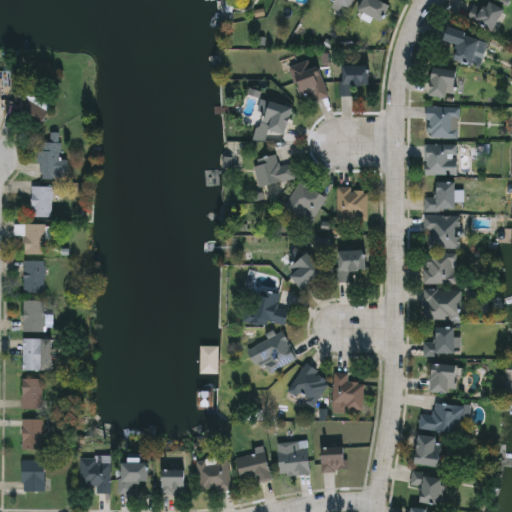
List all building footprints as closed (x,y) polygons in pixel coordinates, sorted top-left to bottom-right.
[(332,6),(335,0),(353,0),(347,13),(332,6)] [(382,0),(390,3),(383,20),(357,9),(360,0),(382,0)] [(467,17),(475,4),(484,10),(489,0),(506,9),(493,32),(467,17)] [(459,43),(445,40),(448,27),(480,35),(473,64),(455,60),(459,43)] [(311,92),(300,96),(290,66),(315,58),(327,95),(314,100),(311,92)] [(368,84),(352,84),(352,95),(341,95),(341,64),(368,64),(368,84)] [(454,97),(430,95),(432,67),(457,70),(454,97)] [(14,111),(25,90),(51,105),(40,125),(14,111)] [(293,106),(285,133),(263,126),(271,100),(293,106)] [(458,105),(458,137),(427,137),(427,105),(458,105)] [(66,158),(66,178),(37,177),(39,140),(50,140),(51,132),(61,132),(60,158),(66,158)] [(458,143),(458,174),(425,174),(425,143),(458,143)] [(292,162),(295,178),(259,186),(253,158),(277,153),(279,165),(292,162)] [(327,197),(309,223),(284,206),(302,180),(327,197)] [(456,210),(425,210),(425,196),(437,196),(437,181),(456,181),(456,210)] [(52,186),(52,215),(31,215),(31,186),(52,186)] [(337,221),(337,188),(368,188),(368,221),(337,221)] [(461,247),(425,247),(425,215),(461,215),(461,247)] [(24,253),(24,223),(45,223),(45,253),(24,253)] [(338,282),(338,249),(365,249),(365,270),(350,270),(350,282),(338,282)] [(302,289),(286,270),(308,252),(323,271),(302,289)] [(458,283),(425,283),(425,253),(458,253),(458,283)] [(23,292),(23,260),(45,260),(45,292),(23,292)] [(425,289),(461,289),(461,319),(425,319),(425,289)] [(250,322),(251,290),(280,292),(279,308),(288,308),(287,324),(250,322)] [(23,300),(44,300),(44,331),(23,331),(23,300)] [(456,355),(423,355),(423,341),(437,341),(437,327),(456,327),(456,355)] [(247,348),(283,331),(296,359),(269,372),(264,360),(255,364),(247,348)] [(52,370),(22,370),(22,338),(52,338),(52,370)] [(289,389),(304,363),(329,378),(315,404),(289,389)] [(432,392),(432,364),(457,364),(457,392),(432,392)] [(365,382),(364,407),(333,406),(334,374),(349,375),(349,382),(365,382)] [(42,408),(22,408),(22,378),(42,378),(42,408)] [(419,427),(422,412),(432,414),(434,401),(464,406),(459,434),(419,427)] [(43,451),(22,451),(22,418),(43,418),(43,451)] [(441,464),(419,466),(416,437),(439,435),(441,464)] [(278,442),(307,440),(310,472),(280,475),(278,442)] [(322,471),(322,448),(345,448),(345,471),(322,471)] [(272,475),(243,482),(236,457),(265,450),(272,475)] [(80,455),(110,455),(110,492),(95,492),(95,485),(80,485),(80,455)] [(229,489),(198,488),(199,456),(229,457),(229,489)] [(22,459),(45,459),(45,490),(22,490),(22,459)] [(149,482),(134,482),(134,492),(120,492),(120,462),(149,462),(149,482)] [(162,468),(186,468),(186,493),(162,493),(162,468)] [(423,486),(410,484),(412,471),(446,475),(443,504),(421,502),(423,486)]
